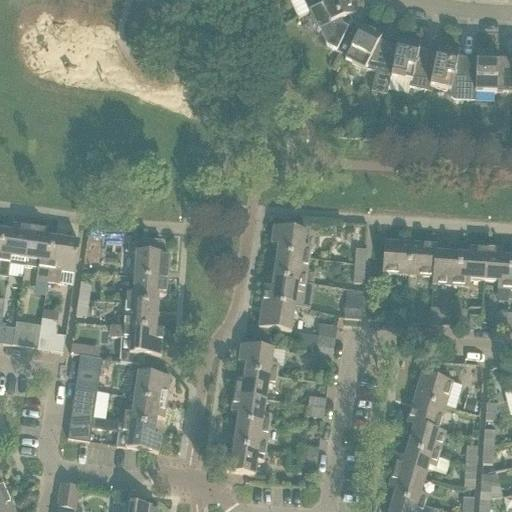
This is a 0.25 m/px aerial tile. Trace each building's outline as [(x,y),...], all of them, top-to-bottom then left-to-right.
[(301,0),(308,14),(337,0),(301,0)] [(348,18),(354,16),(346,0),(337,0),(308,14),(317,33),(318,33),(326,49),(346,59),(344,63),(344,64),(363,27),(362,27),(361,29),(351,24),(348,18)] [(379,41),(381,36),(363,27),(344,64),(363,73),(364,71),(375,74),(370,93),(386,97),(390,80),(399,40),(398,40),(397,47),(384,44),(379,41)] [(418,50),(419,44),(399,40),(390,80),(410,84),(409,89),(428,94),(438,48),(437,48),(436,54),(418,50)] [(457,58),(458,53),(438,48),(428,94),(429,94),(430,88),(449,92),(448,96),(450,99),(453,101),(456,102),(474,103),(475,94),(476,53),(475,60),(463,60),(457,58)] [(511,60),(497,60),(497,54),(476,53),(475,94),(474,103),(475,103),(475,94),(511,95),(511,60)] [(470,147),(471,127),(451,126),(451,146),(470,147)] [(377,142),(378,131),(364,130),(363,141),(377,142)] [(417,146),(418,134),(401,133),(400,145),(417,146)] [(500,150),(501,137),(475,135),(474,148),(500,150)] [(23,269),(28,229),(13,227),(12,234),(2,233),(0,249),(0,277),(7,278),(9,266),(23,269)] [(44,239),(45,232),(28,229),(23,269),(24,269),(25,262),(38,263),(35,282),(46,284),(52,240),(44,239)] [(303,248),(305,234),(273,229),(271,245),(278,247),(276,255),(308,260),(310,250),(303,248)] [(52,240),(46,284),(58,286),(59,285),(72,287),(74,276),(78,244),(52,240)] [(129,244),(128,254),(135,254),(133,280),(166,282),(168,256),(160,256),(160,244),(141,242),(141,244),(129,243),(129,244)] [(407,278),(410,246),(384,244),(382,276),(407,278)] [(432,288),(434,247),(410,246),(407,278),(431,279),(431,288),(432,288)] [(435,255),(435,247),(434,247),(432,288),(457,290),(459,256),(435,255)] [(483,284),(485,251),(469,250),(468,257),(459,256),(457,290),(467,290),(468,283),(483,284)] [(365,252),(364,252),(355,251),(354,268),(364,269),(365,252)] [(501,259),(501,252),(485,251),(483,284),(496,284),(496,293),(507,294),(510,260),(501,259)] [(304,285),(308,260),(276,255),(273,280),(304,285)] [(363,286),(364,269),(354,268),(353,285),(363,286)] [(165,298),(166,282),(133,280),(132,294),(125,294),(124,305),(157,307),(157,298),(165,298)] [(303,297),(304,285),(273,280),(271,289),(264,288),(262,306),(294,311),(296,296),(303,297)] [(88,303),(90,286),(80,285),(78,302),(87,303),(88,303)] [(312,287),(311,306),(337,307),(338,288),(312,287)] [(88,303),(87,303),(78,302),(75,318),(85,320),(88,303)] [(155,331),(157,307),(124,305),(123,329),(162,332),(155,331)] [(291,335),(294,311),(262,306),(258,330),(291,335)] [(439,328),(441,311),(431,310),(429,327),(439,328)] [(360,322),(361,312),(344,311),(343,321),(360,322)] [(464,330),(466,312),(456,312),(454,329),(464,330)] [(505,332),(506,315),(496,315),(495,332),(505,332)] [(56,331),(57,324),(41,321),(40,328),(39,328),(36,352),(62,356),(65,339),(56,337),(57,331),(56,331)] [(21,349),(25,326),(14,324),(13,331),(11,348),(21,349)] [(162,332),(123,329),(110,328),(109,340),(129,341),(128,355),(119,354),(119,365),(143,368),(144,357),(161,358),(162,332)] [(4,330),(2,347),(11,348),(13,331),(4,330)] [(298,336),(297,346),(316,348),(333,351),(334,341),(317,339),(298,336)] [(259,340),(257,350),(260,350),(272,352),(273,342),(259,340)] [(71,347),(70,357),(79,358),(81,359),(83,348),(71,347)] [(272,352),(260,350),(257,350),(240,347),(238,364),(245,365),(244,374),(276,379),(278,368),(270,367),(272,352)] [(331,361),(333,351),(316,348),(314,358),(331,361)] [(98,362),(98,361),(81,359),(79,358),(74,392),(96,395),(101,362),(98,362)] [(275,389),(276,379),(244,374),(243,383),(235,382),(233,398),(266,402),(267,388),(275,389)] [(169,380),(149,377),(135,375),(132,400),(165,405),(169,380)] [(421,376),(414,400),(445,409),(445,408),(452,385),(421,376)] [(92,420),(96,395),(74,392),(71,417),(92,420)] [(264,417),(266,402),(233,398),(231,414),(238,415),(236,424),(268,429),(270,418),(264,417)] [(324,411),(325,401),(308,399),(307,409),(324,411)] [(466,399),(463,410),(473,413),(476,402),(466,399)] [(163,421),(165,405),(132,400),(130,416),(124,415),(123,424),(154,429),(156,420),(163,421)] [(438,433),(445,409),(414,400),(406,425),(413,427),(445,436),(445,435),(438,433)] [(496,424),(497,406),(485,406),(484,423),(496,424)] [(322,421),(324,411),(307,409),(305,418),(322,421)] [(69,429),(67,442),(89,445),(91,430),(92,420),(71,417),(69,429)] [(92,420),(91,430),(105,432),(106,422),(92,420)] [(153,438),(154,429),(123,424),(121,435),(118,434),(115,449),(158,456),(160,439),(153,438)] [(264,454),(268,429),(236,424),(233,449),(264,454)] [(438,460),(445,436),(413,427),(407,451),(438,460)] [(478,442),(479,433),(472,432),(470,441),(478,442)] [(494,450),(495,433),(483,433),(482,449),(494,450)] [(474,468),(476,449),(466,448),(464,468),(474,468)] [(263,464),(264,454),(233,449),(231,457),(224,456),(222,473),(254,478),(256,463),(263,464)] [(317,461),(318,451),(301,449),(300,459),(317,461)] [(493,468),(494,450),(482,449),(481,467),(493,468)] [(434,471),(438,460),(407,451),(404,460),(397,458),(393,473),(423,482),(427,468),(434,471)] [(300,459),(298,468),(315,471),(317,461),(300,459)] [(473,483),(474,468),(464,468),(463,482),(473,483)] [(419,496),(423,482),(393,473),(388,489),(395,491),(393,500),(423,509),(427,498),(419,496)] [(489,503),(490,502),(503,499),(496,475),(491,478),(481,477),(479,502),(489,503)] [(69,511),(74,511),(78,490),(60,487),(57,510),(69,511)] [(0,511),(12,511),(6,495),(0,497),(0,511)] [(142,509),(143,499),(115,495),(114,505),(125,507),(124,511),(157,511),(142,509)] [(422,511),(423,509),(393,500),(389,511),(422,511)] [(472,511),(473,501),(461,500),(460,511),(472,511)] [(488,511),(490,502),(489,503),(479,502),(478,511),(488,511)]
